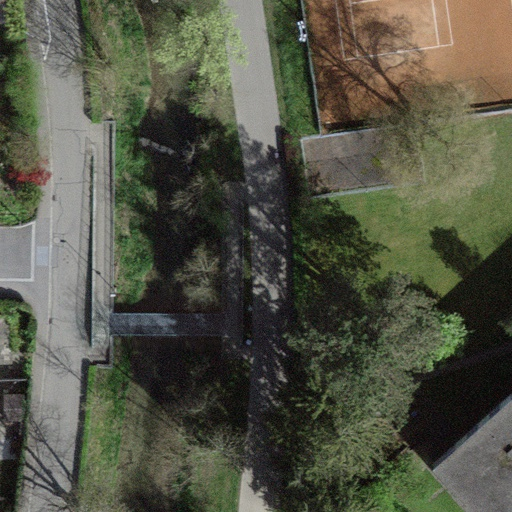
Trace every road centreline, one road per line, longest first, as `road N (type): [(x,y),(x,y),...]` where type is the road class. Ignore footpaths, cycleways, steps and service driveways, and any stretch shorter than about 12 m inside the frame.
road 1 (unclassified): [(240,0),(269,221),(273,324),(257,511)]
road 2 (unclassified): [(70,254),(49,511)]
road 3 (unclassified): [(55,0),(70,254)]
